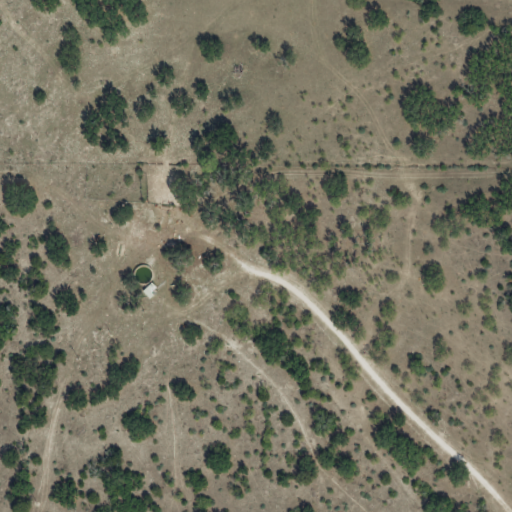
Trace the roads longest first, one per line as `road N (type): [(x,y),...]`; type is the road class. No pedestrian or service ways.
road 1 (residential): [(511,176),(411,185),(381,270),(336,314),(119,300),(133,195),(94,145),(84,91),(44,61),(3,0)]
road 2 (residential): [(511,465),(336,314)]
road 3 (residential): [(241,0),(158,61),(84,91)]
